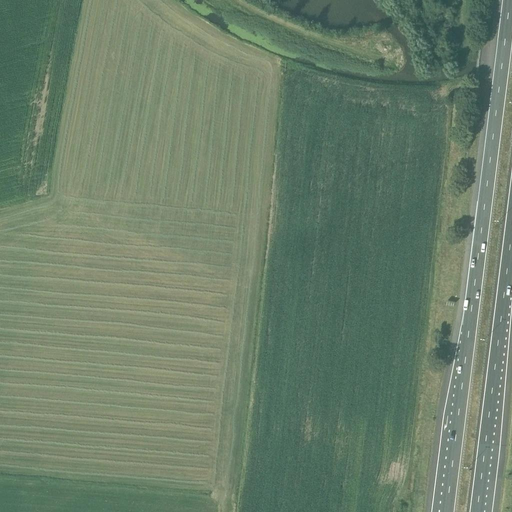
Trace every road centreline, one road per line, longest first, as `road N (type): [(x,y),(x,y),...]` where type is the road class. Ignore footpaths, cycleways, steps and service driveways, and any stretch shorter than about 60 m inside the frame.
road 1 (motorway): [(510,0),(446,511)]
road 2 (motorway): [(477,511),(511,234)]
